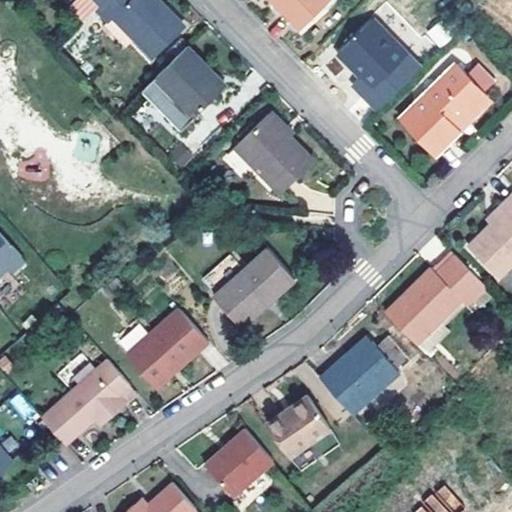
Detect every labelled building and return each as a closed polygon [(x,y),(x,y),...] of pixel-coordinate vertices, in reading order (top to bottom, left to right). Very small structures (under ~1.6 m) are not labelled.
[(160,0),(103,0),(96,7),(109,20),(115,14),(154,55),(185,24),(160,0)] [(276,0),(304,27),(331,0),(276,0)] [(339,52),(352,65),(357,61),(368,72),(363,76),(354,85),(366,97),(409,55),(373,20),(339,52)] [(427,30),(438,48),(452,39),(441,22),(427,30)] [(205,71),(210,66),(190,46),(158,77),(145,90),(184,129),(197,116),(223,90),(205,71)] [(418,82),(430,95),(442,83),(460,66),(447,53),(418,82)] [(357,61),(352,65),(363,76),(368,72),(357,61)] [(229,85),(210,66),(205,71),(223,90),(229,85)] [(468,114),(488,94),(460,66),(442,83),(447,89),(434,100),(430,95),(404,120),(437,155),(474,119),(468,114)] [(447,89),(442,83),(430,95),(434,100),(447,89)] [(494,99),(488,94),(468,114),(474,119),(494,99)] [(278,109),(272,115),(293,136),(298,131),(278,109)] [(319,162),(293,136),(272,115),(239,147),(285,194),(319,162)] [(511,205),(493,224),(471,246),(500,276),(511,264),(511,194),(506,200),(511,205)] [(511,205),(506,200),(488,218),(493,224),(511,205)] [(27,259),(0,229),(0,274),(11,265),(16,270),(27,259)] [(220,295),(244,321),(266,302),(269,306),(299,278),(271,249),(246,272),(220,295)] [(389,314),(418,342),(469,290),(477,298),(488,287),(459,257),(442,274),(435,268),(389,314)] [(212,285),(220,295),(246,272),(237,262),(212,285)] [(219,296),(243,322),(244,321),(220,295),(219,296)] [(272,308),(269,306),(266,302),(244,321),(250,328),(272,308)] [(184,358),(189,364),(212,342),(183,309),(132,355),(157,383),(184,358)] [(369,334),(336,365),(343,372),(376,341),(369,334)] [(380,346),(376,341),(343,372),(336,365),(323,378),(354,413),(413,359),(392,335),(380,346)] [(184,358),(157,383),(162,389),(189,364),(184,358)] [(64,440),(69,445),(97,419),(105,411),(113,419),(129,404),(122,396),(134,386),(111,360),(45,418),(54,428),(64,440)] [(122,396),(129,404),(141,394),(134,386),(122,396)] [(291,454),(333,427),(310,395),(269,422),(291,454)] [(105,411),(97,419),(105,427),(113,419),(105,411)] [(275,458),(247,427),(206,463),(235,495),(275,458)] [(0,474),(14,463),(0,447),(0,474)] [(193,511),(198,508),(174,482),(141,511),(134,504),(124,511),(193,511)] [(411,511),(455,511),(463,506),(445,484),(411,511)]
